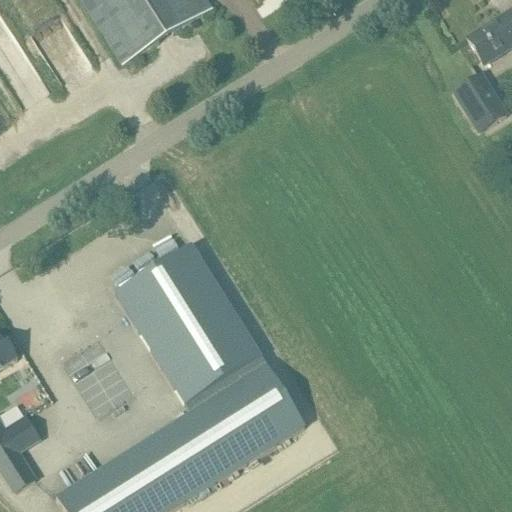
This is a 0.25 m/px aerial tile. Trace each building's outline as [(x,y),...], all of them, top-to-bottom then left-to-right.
[(211,12),(203,0),(79,0),(122,68),(211,12)] [(511,14),(467,42),(482,67),(511,48),(511,14)] [(453,96),(479,137),(506,120),(480,79),(453,96)] [(190,418),(56,502),(61,511),(175,511),(305,431),(191,250),(115,298),(190,418)] [(5,350),(0,342),(0,373),(18,362),(9,348),(5,350)] [(26,422),(5,435),(0,428),(0,467),(39,443),(26,422)]
